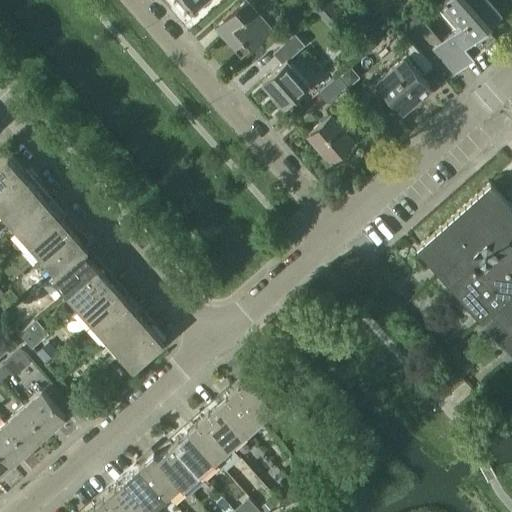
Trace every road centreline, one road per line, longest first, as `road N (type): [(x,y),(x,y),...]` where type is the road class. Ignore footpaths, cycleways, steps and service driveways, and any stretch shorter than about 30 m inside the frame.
road 1 (unclassified): [(206,344),(0,105)]
road 2 (residential): [(340,229),(135,0)]
road 3 (unclassified): [(206,344),(17,511)]
road 4 (unclassified): [(511,81),(340,229)]
road 5 (unclassified): [(340,229),(206,344)]
